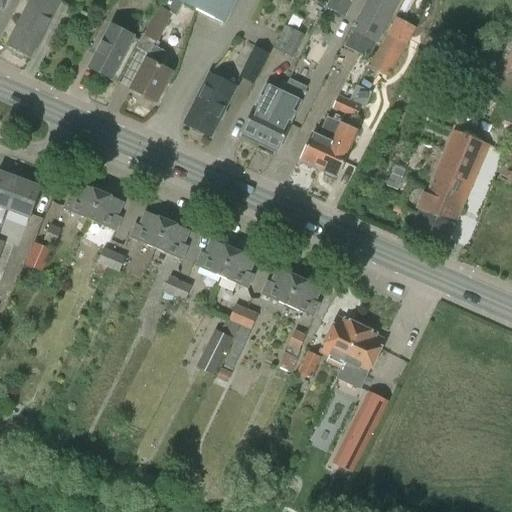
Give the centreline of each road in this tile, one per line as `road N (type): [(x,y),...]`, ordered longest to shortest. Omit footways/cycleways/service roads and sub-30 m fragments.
road 1 (residential): [(59,143),(422,299),(433,277)]
road 2 (primary): [(433,277),(69,119)]
